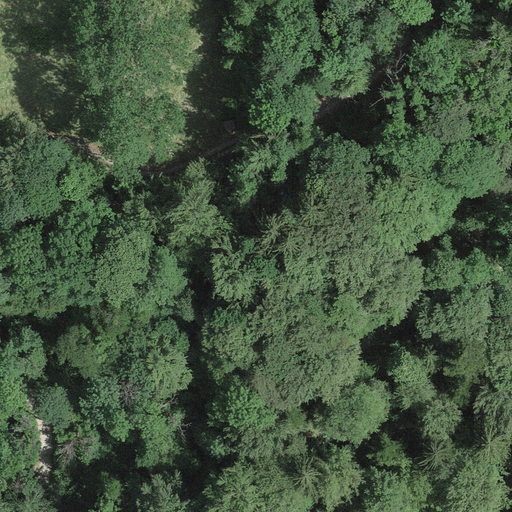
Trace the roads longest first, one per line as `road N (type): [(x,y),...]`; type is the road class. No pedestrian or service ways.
road 1 (track): [(0,142),(77,144),(134,171),(173,174),(355,87),(471,0)]
road 2 (track): [(35,511),(46,425),(0,364)]
